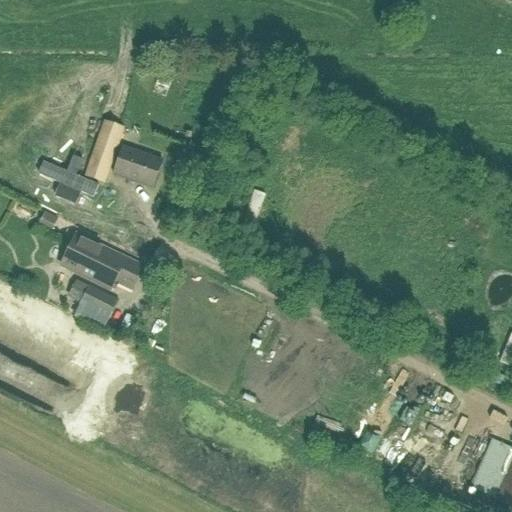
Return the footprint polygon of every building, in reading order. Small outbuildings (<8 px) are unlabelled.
[(122,127),(102,120),(83,177),(103,183),(122,127)] [(162,162),(122,148),(112,175),(152,189),(162,162)] [(106,251),(74,235),(60,264),(111,289),(114,282),(132,290),(142,269),(106,251)] [(116,299),(76,277),(67,295),(80,302),(80,303),(107,317),(116,299)] [(145,346),(156,351),(162,338),(151,333),(145,346)] [(511,461),(493,502),(511,511),(511,461)]
